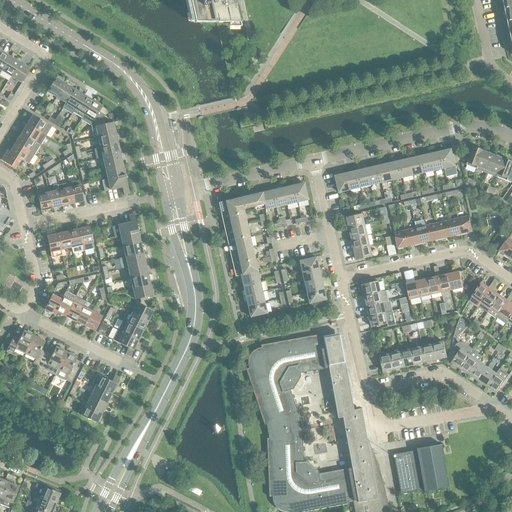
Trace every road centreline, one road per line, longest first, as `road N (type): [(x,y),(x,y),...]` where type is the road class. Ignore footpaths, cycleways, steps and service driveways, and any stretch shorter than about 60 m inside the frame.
road 1 (residential): [(340,278),(381,428),(493,407)]
road 2 (residential): [(511,138),(479,126),(455,128),(313,161)]
road 3 (tertiary): [(155,123),(145,98),(116,68),(8,0)]
road 4 (tertiary): [(135,448),(192,329),(188,267)]
road 5 (residential): [(511,276),(470,248),(340,278)]
road 6 (residential): [(0,25),(45,53),(0,136)]
road 7 (residential): [(313,161),(176,192)]
road 8 (residential): [(137,369),(22,308)]
road 9 (residential): [(493,407),(446,373),(382,386)]
road 10 (residential): [(340,278),(313,161)]
